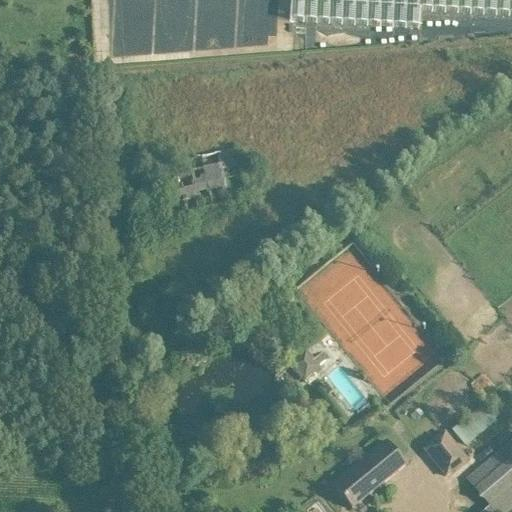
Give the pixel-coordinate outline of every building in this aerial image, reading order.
[(511,0),(291,0),(291,20),(419,27),(420,9),(511,14),(511,0)] [(236,202),(247,200),(237,150),(159,167),(157,159),(136,164),(139,180),(140,181),(160,177),(169,218),(224,206),(236,202)] [(305,349),(287,364),(303,383),(321,368),(319,365),(325,360),(320,354),(314,359),(305,349)] [(425,450),(449,476),(471,456),(446,430),(425,450)] [(511,440),(473,473),(506,511),(508,511),(511,509),(511,440)] [(351,509),(406,465),(386,441),(332,485),(351,509)]
